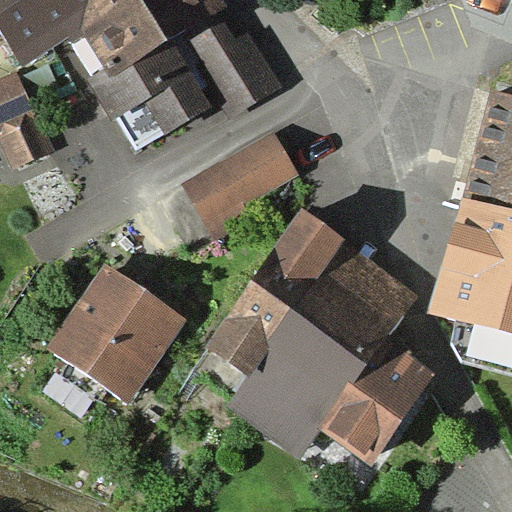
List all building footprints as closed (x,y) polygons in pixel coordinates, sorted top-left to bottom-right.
[(213,129),(282,86),(229,0),(0,0),(0,30),(22,66),(62,41),(111,120),(117,117),(138,152),(202,112),(213,129)] [(16,70),(0,77),(0,139),(12,166),(52,149),(16,70)] [(511,335),(511,95),(490,90),(428,312),(459,320),(511,335)] [(275,132),(181,184),(212,242),(249,222),(241,207),(299,175),(275,132)] [(345,238),(302,208),(205,347),(248,377),(343,241),(345,238)] [(418,294),(343,241),(248,377),(227,406),(299,457),(319,429),(352,383),(354,385),(387,339),(418,294)] [(47,347),(129,404),(187,319),(106,262),(47,347)] [(511,374),(511,335),(459,320),(453,343),(463,361),(511,374)] [(437,375),(387,339),(354,385),(352,383),(319,429),(371,467),(437,375)]
